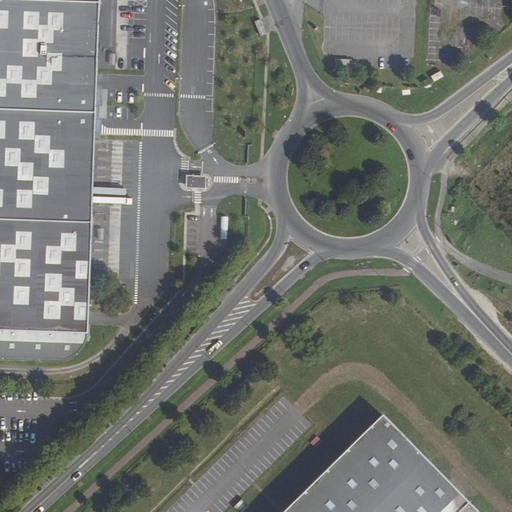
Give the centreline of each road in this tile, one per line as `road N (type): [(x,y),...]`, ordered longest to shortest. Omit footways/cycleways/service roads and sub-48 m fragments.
road 1 (secondary): [(149,401),(310,262),(337,251)]
road 2 (secondary): [(284,219),(267,261),(149,401)]
road 3 (secondary): [(149,401),(33,511)]
road 4 (primary): [(511,55),(437,115),(389,122)]
road 5 (primary): [(417,180),(511,81)]
